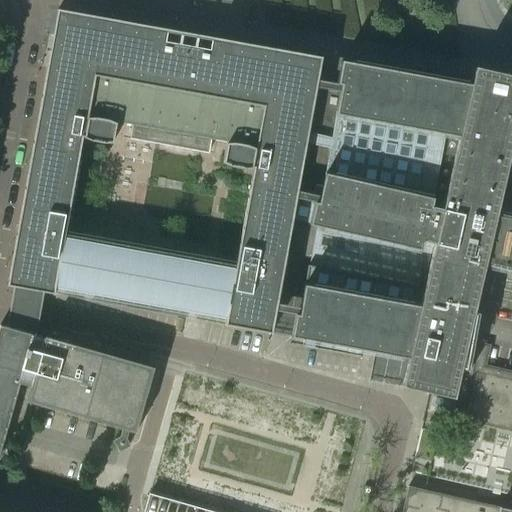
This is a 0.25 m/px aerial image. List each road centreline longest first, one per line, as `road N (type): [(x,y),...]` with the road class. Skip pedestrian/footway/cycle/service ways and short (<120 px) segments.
road 1 (residential): [(375,511),(394,432),(386,408),(0,303)]
road 2 (residential): [(0,185),(36,0)]
